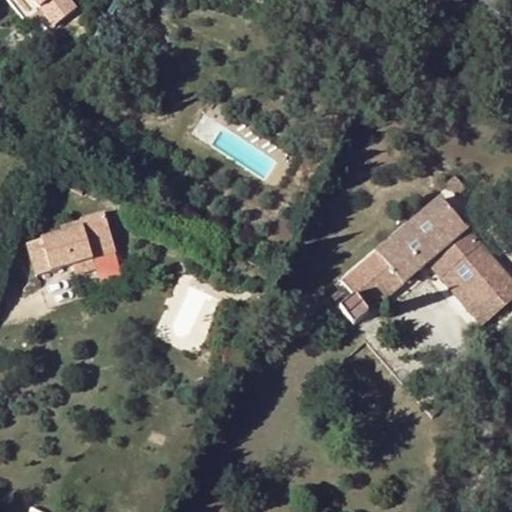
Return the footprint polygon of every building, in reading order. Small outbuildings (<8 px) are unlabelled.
[(38,0),(67,32),(85,16),(72,1),(73,0),(38,0)] [(291,7),(312,10),(355,16),(357,0),(292,0),(292,1),(291,7)] [(511,244),(479,203),(373,283),(384,298),(370,309),(385,327),(461,267),(511,331),(511,244)] [(79,272),(97,265),(120,256),(105,218),(81,228),(84,234),(66,241),(45,250),(57,282),(79,272)] [(81,228),(63,235),(66,241),(84,234),(81,228)] [(31,256),(43,287),(57,282),(45,250),(31,256)] [(100,274),(97,265),(79,272),(83,282),(100,274)]
